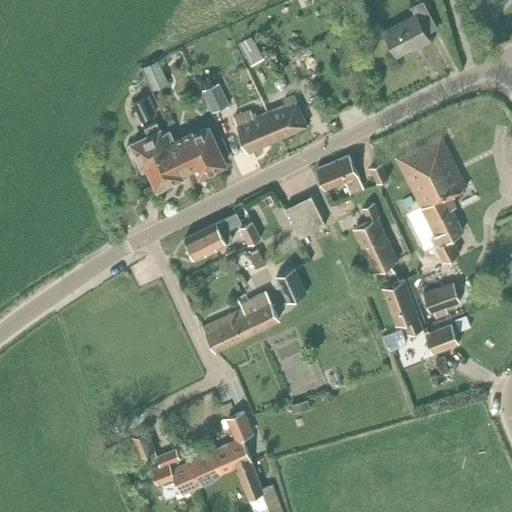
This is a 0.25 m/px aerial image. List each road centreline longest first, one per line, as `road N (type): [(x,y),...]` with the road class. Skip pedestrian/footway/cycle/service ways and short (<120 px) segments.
road 1 (tertiary): [(0,339),(153,234),(502,60)]
road 2 (unknown): [(153,234),(222,401),(149,437)]
